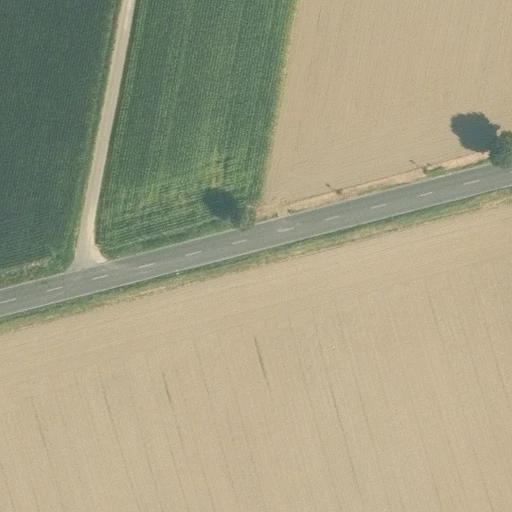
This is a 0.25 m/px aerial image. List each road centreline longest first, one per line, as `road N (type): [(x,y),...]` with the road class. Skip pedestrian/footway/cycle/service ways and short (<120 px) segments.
road 1 (tertiary): [(511,171),(0,304)]
road 2 (track): [(77,283),(129,0)]
